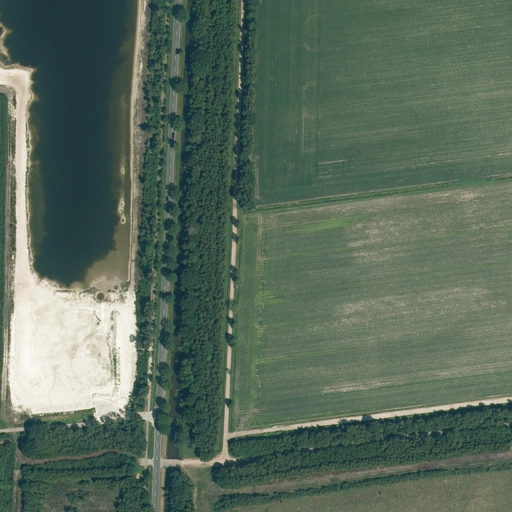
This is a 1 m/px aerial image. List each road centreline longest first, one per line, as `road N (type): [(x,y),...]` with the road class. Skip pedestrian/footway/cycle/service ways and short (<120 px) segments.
road 1 (tertiary): [(154,511),(177,0)]
road 2 (track): [(220,462),(242,0)]
road 3 (track): [(6,511),(14,429),(14,149),(0,81)]
road 4 (track): [(220,462),(511,425)]
road 5 (track): [(0,430),(147,417)]
